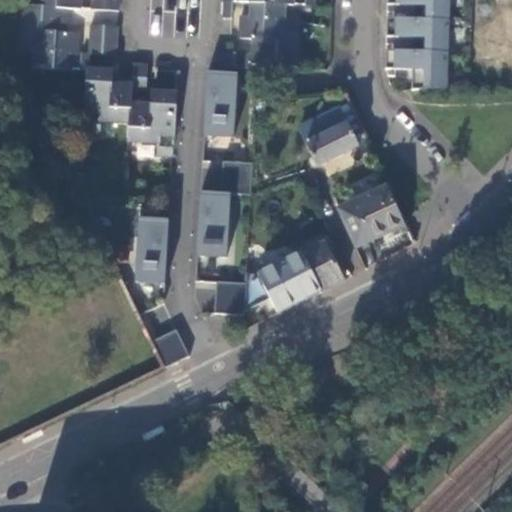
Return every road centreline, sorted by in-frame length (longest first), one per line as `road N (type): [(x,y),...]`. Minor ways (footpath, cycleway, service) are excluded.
road 1 (residential): [(218,374),(182,295),(197,67),(206,43)]
road 2 (residential): [(218,374),(432,267),(492,219)]
road 3 (residential): [(364,0),(364,74),(378,112),(492,219)]
road 4 (residential): [(0,479),(218,374)]
